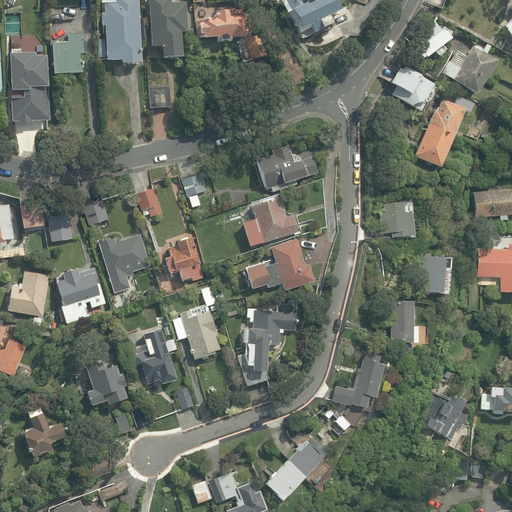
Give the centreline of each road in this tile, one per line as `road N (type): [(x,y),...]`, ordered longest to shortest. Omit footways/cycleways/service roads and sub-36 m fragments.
road 1 (residential): [(148,452),(259,416),(310,387),(324,362),(350,227),(339,93)]
road 2 (residential): [(339,93),(98,165),(0,162)]
